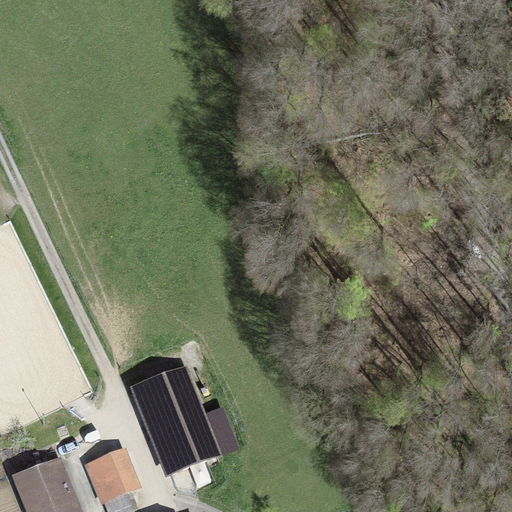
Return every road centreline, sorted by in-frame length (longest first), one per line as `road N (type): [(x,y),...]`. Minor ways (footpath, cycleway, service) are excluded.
road 1 (track): [(0,149),(122,410),(151,494),(147,511)]
road 2 (track): [(441,0),(511,354)]
